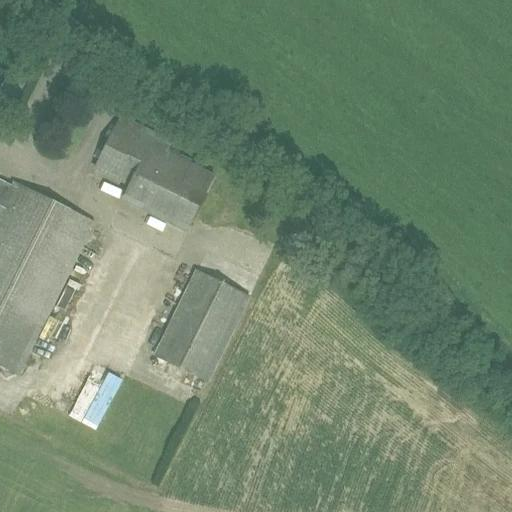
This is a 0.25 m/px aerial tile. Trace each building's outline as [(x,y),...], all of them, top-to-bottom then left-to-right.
[(5,92),(24,101),(34,81),(15,72),(5,92)] [(121,117),(95,170),(130,187),(129,188),(193,220),(214,176),(166,153),(171,142),(121,117)] [(0,209),(0,367),(17,376),(94,221),(13,182),(12,186),(0,179),(0,206),(1,207),(0,209)] [(249,297),(196,271),(154,356),(207,382),(249,297)] [(71,308),(81,290),(73,286),(63,304),(71,308)] [(60,345),(71,322),(56,315),(45,337),(60,345)]
